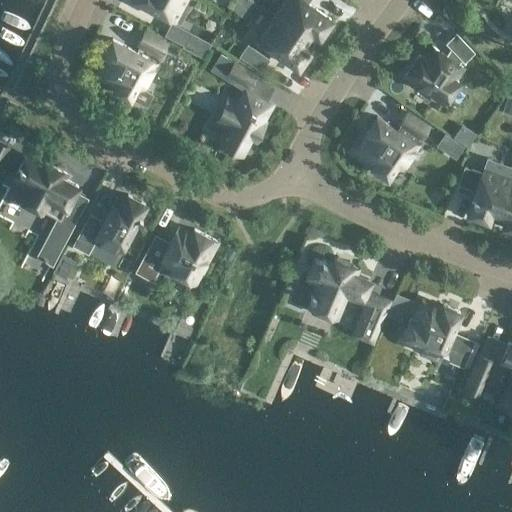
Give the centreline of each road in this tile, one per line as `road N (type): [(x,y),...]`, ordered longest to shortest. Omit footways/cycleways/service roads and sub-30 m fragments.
road 1 (residential): [(294,176),(270,193),(211,192),(73,117),(59,64),(88,0)]
road 2 (residential): [(511,272),(386,226),(294,176)]
road 3 (residential): [(405,0),(354,63),(294,176)]
